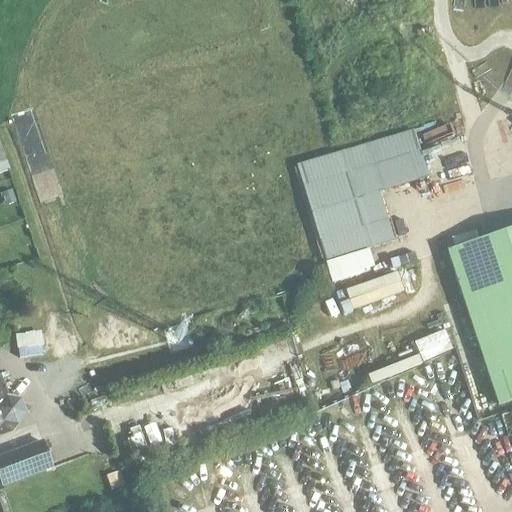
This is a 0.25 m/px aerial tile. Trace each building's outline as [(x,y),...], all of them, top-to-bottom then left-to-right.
[(26,165),(48,158),(31,108),(9,116),(5,117),(8,124),(11,123),(26,165)] [(511,232),(447,254),(497,406),(511,401),(511,232)] [(8,336),(19,354),(34,344),(23,326),(8,336)] [(53,350),(32,360),(38,372),(59,362),(53,350)] [(0,420),(1,424),(0,425),(0,436),(1,436),(11,433),(26,414),(20,399),(6,397),(0,379),(0,420)] [(41,444),(0,459),(0,483),(1,487),(51,468),(41,444)]
